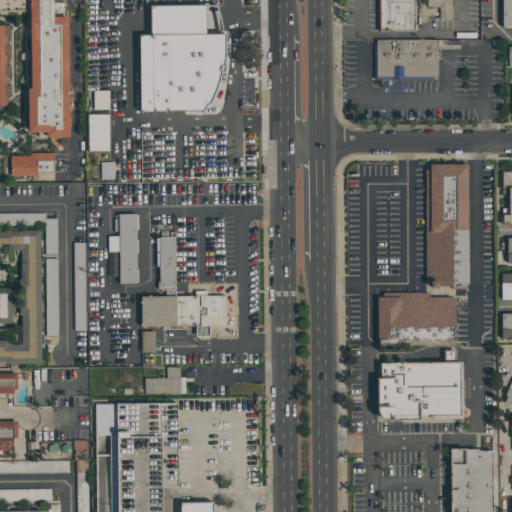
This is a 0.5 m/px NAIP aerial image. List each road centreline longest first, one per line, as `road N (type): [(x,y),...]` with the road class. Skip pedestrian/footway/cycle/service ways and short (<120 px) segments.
road 1 (primary): [(281,142),(286,511)]
road 2 (primary): [(320,511),(315,261)]
road 3 (residential): [(281,142),(511,141)]
road 4 (primary): [(314,142),(313,0)]
